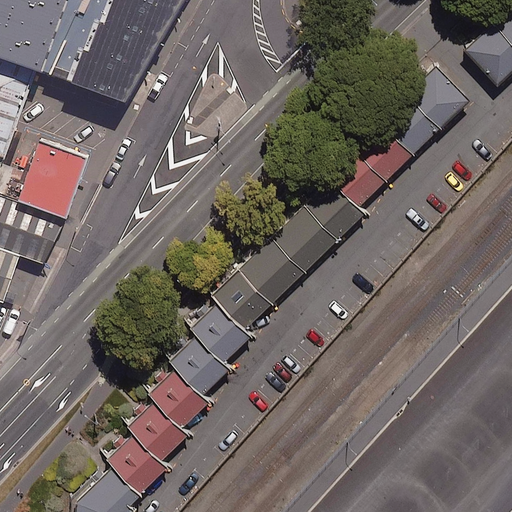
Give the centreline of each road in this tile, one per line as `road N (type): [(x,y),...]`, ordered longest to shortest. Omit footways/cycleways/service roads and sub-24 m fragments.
road 1 (trunk): [(102,308),(117,215),(210,30),(238,0)]
road 2 (trunk): [(299,98),(102,308)]
road 3 (trunk): [(102,308),(0,418)]
road 4 (trunk): [(404,0),(299,98)]
